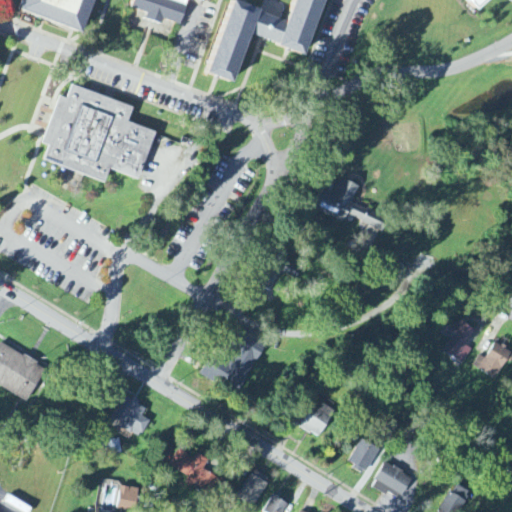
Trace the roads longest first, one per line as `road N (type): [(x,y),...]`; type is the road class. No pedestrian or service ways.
road 1 (residential): [(370,511),(0,286)]
road 2 (residential): [(275,180),(268,142),(250,119),(0,25)]
road 3 (residential): [(156,383),(275,180)]
road 4 (residential): [(354,0),(275,180)]
